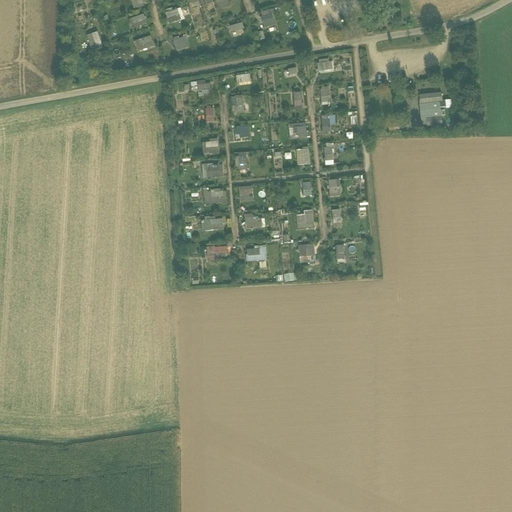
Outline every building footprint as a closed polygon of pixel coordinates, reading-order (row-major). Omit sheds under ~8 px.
[(141,0),(129,0),(132,9),(143,6),(141,0)] [(229,6),(226,0),(227,0),(213,0),(217,10),(229,6)] [(167,24),(183,20),(180,9),(164,12),(167,24)] [(259,12),(261,27),(276,25),(274,10),(259,12)] [(142,14),(128,19),(131,29),(146,24),(142,14)] [(230,32),(242,29),(241,23),(229,26),(230,32)] [(97,32),(85,36),(91,52),(102,48),(97,32)] [(137,52),(154,47),(150,36),(133,41),(137,52)] [(185,36),(171,38),(173,51),(188,48),(185,36)] [(332,60),(317,61),(318,71),(333,70),(332,60)] [(237,84),(249,81),(248,74),(235,77),(237,84)] [(211,91),(210,82),(196,83),(197,93),(211,91)] [(328,87),(319,88),(320,105),(328,105),(328,87)] [(292,93),(293,110),(302,109),(302,92),(292,93)] [(419,97),(420,104),(439,102),(442,102),(441,94),(419,97)] [(242,96),(230,96),(232,114),(243,114),(242,96)] [(441,118),(441,116),(440,112),(440,108),(439,102),(420,104),(421,120),(426,120),(441,118)] [(204,109),(205,122),(213,122),(213,108),(204,109)] [(331,132),(332,116),(321,116),(320,132),(331,132)] [(426,120),(426,125),(427,128),(442,126),(441,118),(426,120)] [(310,138),(310,131),(305,131),(305,123),(288,124),(288,139),(310,138)] [(248,134),(248,126),(234,127),(235,135),(248,134)] [(202,142),(202,155),(218,154),(218,141),(202,142)] [(322,147),(323,166),(332,165),(331,147),(322,147)] [(309,149),(295,149),(296,165),(310,164),(309,149)] [(237,170),(246,170),(247,153),(238,153),(237,170)] [(222,164),(201,165),(201,178),(223,177),(222,164)] [(327,180),(328,197),(339,196),(338,179),(327,180)] [(302,196),(311,196),(310,182),(301,183),(302,196)] [(239,201),(252,200),(251,186),(238,187),(239,201)] [(202,191),(203,204),(225,203),(225,190),(202,191)] [(331,210),(333,228),(341,228),(340,210),(331,210)] [(313,228),(312,211),(302,211),(302,215),(295,215),(296,229),(313,228)] [(252,214),(243,215),(245,229),(264,226),(263,218),(253,219),(252,214)] [(222,230),(222,219),(214,219),(214,216),(201,217),(201,231),(222,230)] [(314,263),(313,244),(297,245),(298,264),(314,263)] [(343,245),(334,246),(335,261),(344,260),(343,245)] [(226,258),(226,246),(205,248),(206,260),(226,258)] [(254,246),(254,249),(245,250),(245,262),(266,261),(265,246),(254,246)]
